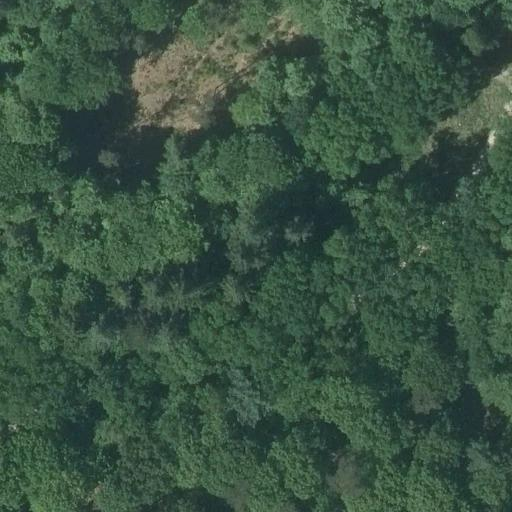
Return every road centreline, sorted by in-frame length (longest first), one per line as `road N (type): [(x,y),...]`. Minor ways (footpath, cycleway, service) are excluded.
road 1 (track): [(0,447),(305,324),(417,263),(511,100)]
road 2 (track): [(511,80),(433,104),(368,0)]
